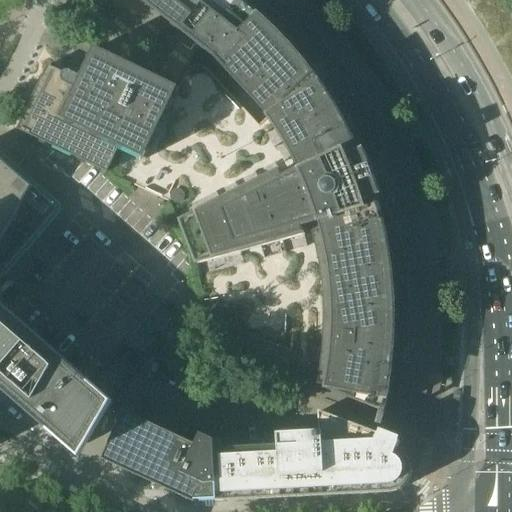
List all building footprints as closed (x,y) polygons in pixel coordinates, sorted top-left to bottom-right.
[(143,0),(184,32),(183,34),(168,37),(171,51),(168,55),(159,59),(154,60),(159,74),(158,77),(120,59),(97,48),(96,49),(83,77),(70,71),(69,71),(68,71),(67,71),(67,72),(66,72),(66,73),(49,65),(19,126),(18,129),(109,171),(121,145),(148,158),(181,88),(178,87),(188,69),(202,46),(216,57),(270,115),(271,116),(272,116),(277,125),(276,125),(287,143),(297,161),(302,171),(292,176),(286,179),(283,172),(183,221),(199,264),(306,235),(304,227),(311,225),(313,225),(322,264),(326,304),(325,343),(320,383),(329,385),(328,389),(383,410),(380,420),(380,423),(383,424),(383,421),(391,390),(398,392),(403,344),(403,296),(398,249),(387,202),(377,172),(369,152),(365,143),(359,147),(349,128),(338,108),(327,91),(315,74),(302,58),(289,43),(274,28),(259,14),(242,0),(143,0)] [(0,387),(51,432),(73,451),(115,404),(0,301),(0,243),(33,186),(0,158),(0,387)] [(195,305),(166,337),(186,347),(199,321),(195,305)] [(224,369),(224,381),(236,381),(236,369),(224,369)] [(404,488),(406,486),(407,484),(409,482),(410,480),(411,478),(412,476),(412,473),(412,470),(412,467),(411,464),(410,461),(409,458),(407,456),(405,454),(403,452),(401,450),(398,449),(401,442),(400,442),(401,437),(382,430),(380,434),(320,411),(322,432),(279,434),(279,445),(215,449),(214,449),(217,493),(216,493),(217,502),(392,492),(394,492),(397,491),(399,490),(402,489),(404,488)] [(216,493),(217,493),(214,449),(215,449),(215,440),(202,434),(197,445),(126,412),(103,459),(196,503),(201,494),(216,493)] [(36,511),(0,494),(0,511),(36,511)]
